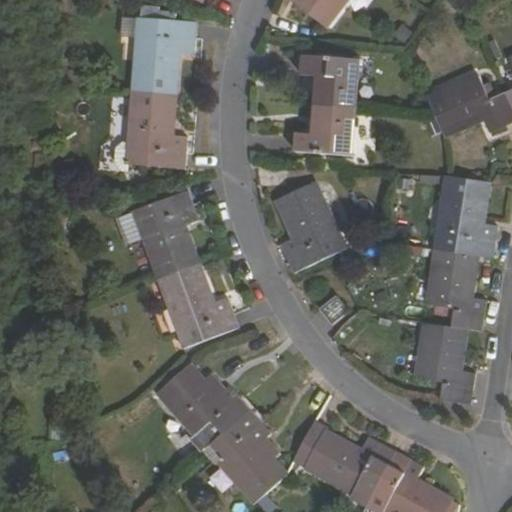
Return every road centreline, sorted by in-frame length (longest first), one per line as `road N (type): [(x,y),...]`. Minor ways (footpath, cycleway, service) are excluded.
road 1 (residential): [(490,456),(425,433),(367,398),(316,352),(276,297),(248,235),(232,169),(230,101),(254,0)]
road 2 (residential): [(490,456),(511,320)]
